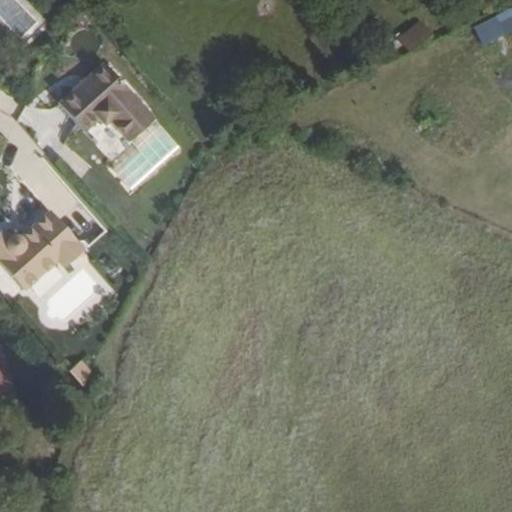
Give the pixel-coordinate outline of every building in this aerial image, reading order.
[(511,8),(472,23),(480,44),(511,32),(511,8)] [(419,22),(398,39),(408,51),(429,34),(419,22)] [(102,65),(57,105),(82,133),(96,120),(101,126),(107,121),(127,143),(152,121),(102,65)] [(0,229),(0,228),(0,264),(22,289),(56,259),(63,267),(83,249),(49,210),(19,237),(17,236),(15,235),(13,235),(11,235),(9,235),(7,237),(0,229)] [(0,349),(0,410),(17,406),(0,349)] [(69,369),(82,384),(95,373),(83,358),(69,369)]
